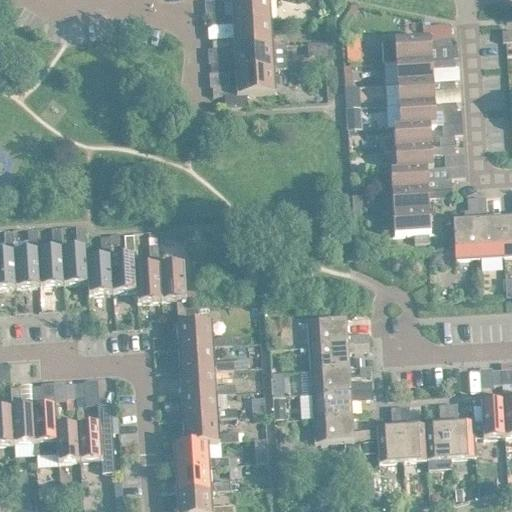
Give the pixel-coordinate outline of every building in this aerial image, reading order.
[(239,21),(278,19),(277,0),(237,0),(238,12),(217,13),(218,22),(232,21),(239,21)] [(240,45),(280,43),(278,19),(239,21),(240,36),(218,37),(219,46),(234,45),(240,45)] [(390,61),(403,60),(438,58),(438,45),(459,44),(458,35),(444,36),(437,37),(437,36),(401,38),(401,39),(389,39),(390,61)] [(242,69),(281,66),(293,66),(292,42),(280,43),(240,45),(241,60),(218,61),(218,70),(233,69),(242,68),(242,69)] [(403,60),(404,82),(440,79),(439,67),(460,65),(460,56),(445,57),(445,58),(438,58),(403,60)] [(281,66),(242,69),(243,84),(219,85),(219,95),(231,94),(232,106),(254,105),(253,93),(283,91),(281,66)] [(404,82),(405,103),(441,101),(440,88),(462,87),(461,78),(446,79),(440,80),(440,79),(404,82)] [(352,94),(352,104),(367,104),(367,94),(352,94)] [(405,103),(407,124),(407,125),(436,123),(443,123),(442,111),(463,109),(462,99),(448,100),(448,101),(441,101),(405,103)] [(368,117),(354,118),(354,127),(368,127),(368,117)] [(401,124),(402,147),(438,144),(436,123),(407,125),(407,124),(401,124)] [(447,144),(462,143),(461,133),(446,134),(447,144)] [(402,147),(403,168),(433,166),(433,167),(439,167),(438,153),(462,152),(462,143),(447,144),(438,144),(402,147)] [(397,168),(399,190),(434,188),(443,188),(443,187),(458,186),(458,177),(434,179),(433,167),(433,166),(403,168),(397,168)] [(399,190),(400,212),(436,209),(435,197),(459,196),(458,186),(443,187),(443,188),(434,188),(399,190)] [(487,257),(483,196),(474,197),(475,218),(460,219),(462,258),(487,257)] [(492,196),(483,196),(487,257),(511,255),(508,216),(493,217),(492,196)] [(436,209),(400,212),(401,234),(421,233),(421,242),(436,241),(436,232),(437,232),(436,209)] [(71,283),(94,282),(95,282),(93,257),(94,257),(93,246),(92,246),(92,240),(91,225),(82,225),(84,247),(69,247),(71,283)] [(47,285),(71,283),(69,247),(68,247),(68,241),(67,226),(58,227),(59,248),(45,249),(47,285)] [(23,286),(47,285),(45,249),(44,249),(44,242),(43,228),(34,228),(36,249),(21,250),(23,286)] [(0,287),(23,286),(21,250),(20,250),(20,244),(19,229),(10,230),(12,251),(0,251),(0,287)] [(126,231),(116,232),(116,234),(116,243),(127,242),(126,231)] [(119,292),(143,290),(142,265),(142,254),(141,254),(140,248),(141,248),(140,233),(131,233),(132,255),(117,256),(119,292)] [(95,293),(119,292),(117,256),(116,249),(117,249),(116,243),(116,234),(107,235),(108,256),(94,257),(93,257),(95,282),(94,282),(95,293)] [(164,235),(154,235),(155,243),(164,243),(164,235)] [(144,302),(168,300),(166,264),(165,264),(165,257),(164,243),(155,243),(156,264),(142,265),(143,290),(144,302)] [(448,249),(436,250),(438,262),(450,261),(448,249)] [(183,299),(184,323),(194,323),(194,322),(193,307),(192,307),(192,298),(193,298),(192,289),(190,262),(166,264),(168,300),(183,299)] [(203,288),(192,289),(193,298),(193,301),(204,301),(203,288)] [(204,307),(193,307),(194,319),(204,318),(204,307)] [(313,320),(315,345),(376,341),(375,332),(354,333),(353,317),(313,320)] [(183,323),(184,347),(220,345),(224,344),(224,345),(239,344),(238,335),(220,336),(219,320),(194,322),(194,323),(184,323),(183,323)] [(315,345),(316,369),(356,366),(355,352),(376,350),(376,341),(315,345)] [(184,347),(186,371),(222,369),(226,368),(226,369),(241,368),(240,359),(221,360),(220,345),(184,347)] [(371,356),(362,356),(363,365),(371,364),(371,356)] [(254,357),(240,358),(240,359),(241,368),(254,367),(254,357)] [(377,365),(366,366),(366,376),(378,375),(377,365)] [(316,369),(318,393),(379,389),(378,379),(357,381),(356,366),(316,369)] [(508,383),(507,368),(498,369),(499,383),(508,383)] [(186,371),(187,395),(223,393),(227,392),(227,393),(242,392),(241,383),(223,384),(222,369),(186,371)] [(91,381),(81,382),(82,396),(91,396),(91,381)] [(82,396),(81,382),(72,382),(73,397),(82,396)] [(42,454),(63,453),(63,440),(62,425),(63,425),(62,404),(49,405),(48,383),(38,384),(39,399),(40,399),(40,405),(42,441),(41,441),(42,454)] [(21,443),(41,441),(42,441),(40,405),(27,406),(26,385),(17,385),(18,400),(19,407),(18,407),(21,443)] [(318,393),(319,417),(359,414),(358,399),(379,398),(379,389),(318,393)] [(187,395),(189,419),(225,417),(229,416),(229,417),(244,416),(243,407),(224,408),(223,393),(187,395)] [(488,421),(480,421),(479,421),(480,436),(481,436),(489,436),(489,437),(511,436),(509,400),(487,402),(487,403),(488,421)] [(84,424),(87,460),(88,473),(109,472),(109,471),(121,470),(117,402),(104,403),(105,422),(84,424)] [(124,402),(117,402),(119,431),(125,431),(124,402)] [(432,423),(434,458),(435,470),(458,469),(457,457),(454,402),(445,403),(446,422),(432,423)] [(464,402),(454,402),(457,457),(482,455),(481,436),(480,436),(479,421),(480,421),(480,420),(465,421),(464,402)] [(487,403),(479,404),(480,420),(480,421),(488,421),(487,403)] [(385,461),(410,460),(406,405),(397,406),(398,425),(383,425),(383,427),(384,427),(384,436),(383,436),(385,461)] [(410,460),(434,458),(432,423),(417,423),(416,405),(406,405),(410,460)] [(291,406),(280,407),(281,417),(292,416),(291,406)] [(0,443),(21,443),(18,407),(0,407),(0,443)] [(369,437),(383,436),(384,436),(384,427),(383,427),(360,429),(359,414),(319,417),(321,441),(360,438),(360,437),(369,437)] [(189,419),(190,443),(215,442),(226,441),(226,440),(230,440),(230,441),(245,440),(244,430),(226,432),(225,417),(189,419)] [(64,461),(87,460),(84,424),(63,425),(62,425),(63,440),(63,453),(64,461)] [(380,439),(369,439),(370,451),(380,451),(380,439)] [(365,441),(351,442),(351,453),(366,452),(365,441)] [(179,443),(181,467),(217,465),(216,465),(220,464),(220,465),(235,464),(235,455),(216,456),(215,442),(190,443),(179,443)] [(181,467),(182,491),(218,489),(222,488),(222,489),(237,488),(236,479),(217,480),(217,465),(181,467)] [(502,477),(490,477),(491,492),(503,491),(502,477)] [(128,480),(120,481),(121,495),(129,495),(128,480)] [(218,489),(182,491),(183,511),(238,511),(238,503),(219,504),(218,489)] [(444,493),(438,493),(438,503),(449,503),(449,496),(444,493)] [(60,496),(45,497),(47,511),(61,509),(60,496)]
